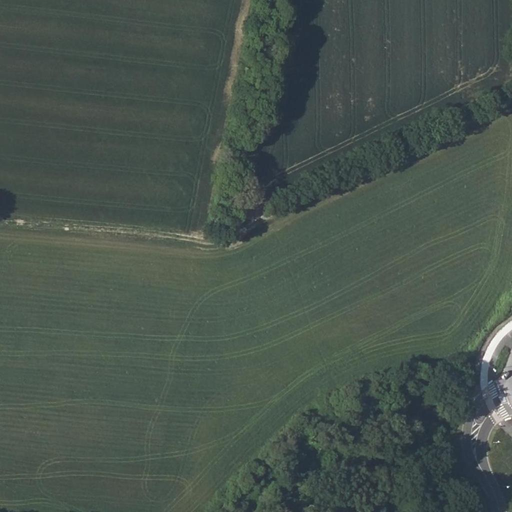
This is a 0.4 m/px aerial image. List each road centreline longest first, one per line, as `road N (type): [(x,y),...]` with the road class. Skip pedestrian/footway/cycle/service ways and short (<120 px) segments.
road 1 (track): [(511,95),(221,241),(0,224)]
road 2 (tertiary): [(497,511),(473,448),(475,426),(511,388)]
